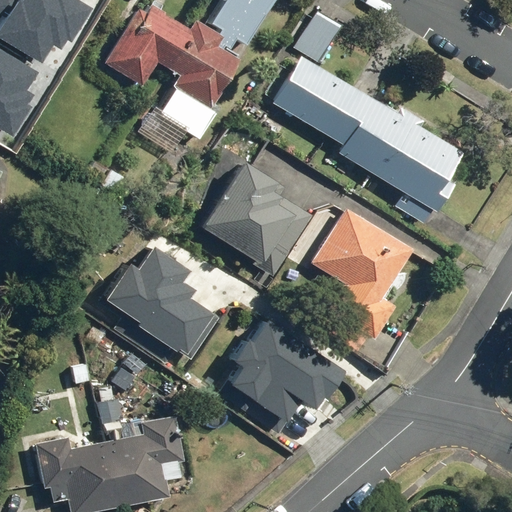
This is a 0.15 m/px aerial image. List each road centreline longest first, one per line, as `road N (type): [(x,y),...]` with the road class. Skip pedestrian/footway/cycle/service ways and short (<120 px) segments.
road 1 (residential): [(307,511),(439,399)]
road 2 (residential): [(439,399),(511,293)]
